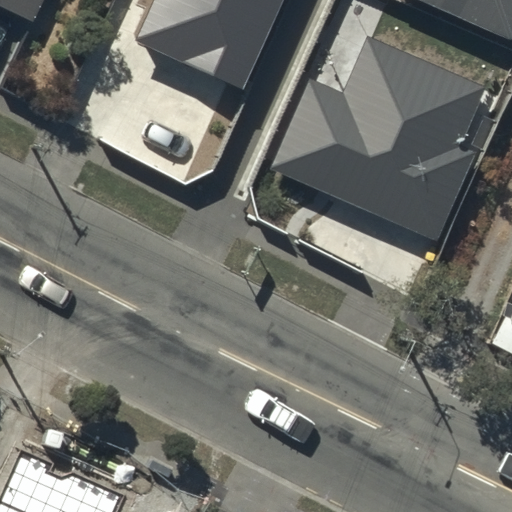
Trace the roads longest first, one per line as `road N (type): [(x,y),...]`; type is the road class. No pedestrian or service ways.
road 1 (tertiary): [(301,406),(0,247)]
road 2 (tertiary): [(506,511),(301,406)]
